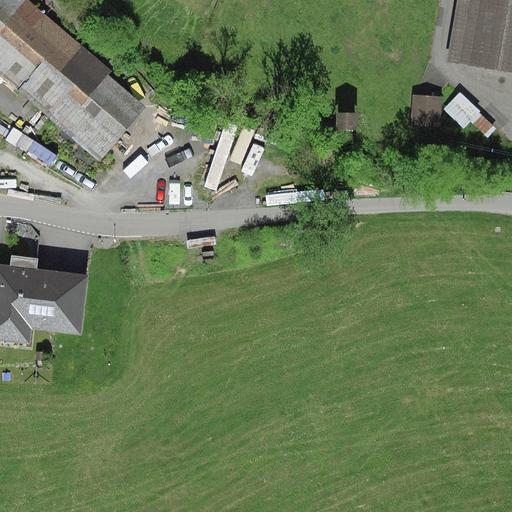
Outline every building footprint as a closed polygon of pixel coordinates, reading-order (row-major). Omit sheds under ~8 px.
[(31,0),(0,0),(0,40),(4,44),(0,49),(0,72),(113,166),(161,110),(31,0)] [(511,0),(458,0),(447,64),(511,74),(511,0)] [(459,92),(443,109),(464,128),(470,121),(489,139),(497,130),(479,113),(480,112),(459,92)] [(442,97),(414,96),(413,124),(441,125),(442,97)] [(358,113),(337,114),(337,130),(358,130),(358,113)] [(94,277),(0,263),(0,343),(27,348),(30,331),(85,339),(94,277)]
